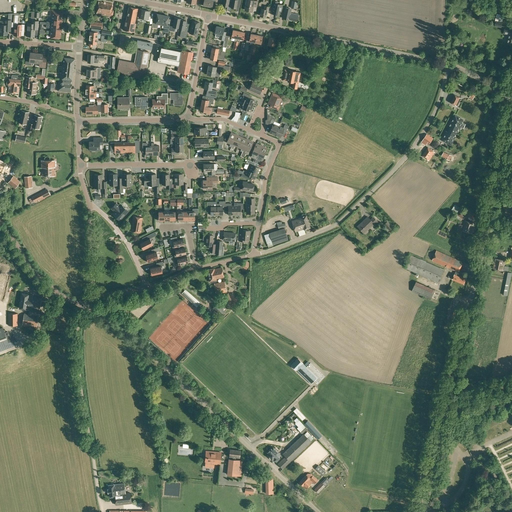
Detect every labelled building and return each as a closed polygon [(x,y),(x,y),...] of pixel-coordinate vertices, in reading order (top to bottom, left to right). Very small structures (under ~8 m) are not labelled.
[(232,0),(231,5),(231,7),(236,9),(236,6),(240,7),(241,0),(232,0)] [(256,8),(258,1),(252,0),(246,0),(245,10),(252,11),(253,8),(256,8)] [(281,12),(282,5),(277,4),(278,2),(274,1),(272,12),(274,13),(274,15),(279,16),(280,11),(281,12)] [(112,16),(113,11),(111,10),(112,4),(99,2),(97,13),(112,16)] [(267,13),(269,7),(265,6),(264,9),(261,8),(260,16),(266,17),(266,13),(267,13)] [(135,23),(138,8),(129,7),(126,22),(125,21),(123,30),(134,32),(136,24),(135,23)] [(297,21),(298,14),(290,13),(291,10),(290,9),(290,8),(285,7),(283,18),(297,21)] [(149,21),(150,16),(149,16),(150,11),(140,9),(138,17),(145,19),(144,20),(149,21)] [(51,10),(50,16),(52,16),(52,19),(62,20),(63,11),(51,10)] [(158,24),(161,24),(163,15),(162,15),(161,14),(159,13),(158,14),(157,14),(155,21),(152,20),(151,27),(157,28),(158,24)] [(497,14),(495,21),(496,21),(495,26),(501,27),(502,22),(504,15),(497,14)] [(164,15),(163,15),(161,24),(164,25),(162,32),(168,33),(169,30),(170,24),(167,23),(169,16),(167,16),(167,15),(165,15),(164,15)] [(180,20),(181,19),(175,17),(173,25),(170,24),(169,30),(175,32),(176,27),(178,28),(179,28),(180,20)] [(0,27),(0,34),(7,35),(8,31),(11,31),(11,20),(5,19),(5,21),(0,20),(0,24),(0,28),(0,27)] [(38,29),(38,21),(32,20),(31,23),(27,23),(27,30),(28,30),(27,36),(34,37),(35,29),(38,29)] [(186,21),(180,20),(179,28),(178,28),(178,29),(181,29),(180,37),(186,38),(188,29),(185,28),(186,21)] [(192,21),(190,33),(197,35),(200,22),(198,22),(197,21),(195,21),(194,21),(192,21)] [(24,31),(25,24),(21,24),(21,25),(14,24),(13,35),(21,36),(21,31),(24,31)] [(215,33),(216,33),(215,37),(219,37),(219,39),(220,39),(220,41),(224,42),(225,35),(224,35),(225,32),(226,32),(223,32),(224,28),(216,26),(215,33)] [(61,32),(51,31),(47,31),(47,33),(51,33),(50,37),(55,38),(55,39),(59,39),(59,38),(60,38),(61,32)] [(243,40),(245,32),(239,31),(235,49),(236,50),(238,42),(239,42),(240,39),(243,40)] [(96,44),(97,38),(90,37),(89,43),(89,47),(92,47),(92,44),(96,44)] [(274,46),(276,39),(269,37),(267,45),(274,46)] [(152,50),(153,43),(137,39),(136,47),(141,47),(140,50),(137,50),(135,63),(119,60),(117,72),(132,75),(132,76),(144,79),(149,52),(147,52),(147,51),(143,50),(143,48),(152,50)] [(484,40),(480,48),(485,50),(489,43),(484,40)] [(192,52),(160,46),(158,57),(157,62),(178,66),(177,72),(188,74),(192,52)] [(35,63),(37,53),(30,52),(29,58),(26,58),(25,64),(31,65),(31,62),(35,63)] [(56,53),(49,52),(48,63),(55,64),(56,53)] [(42,60),(43,54),(37,53),(35,63),(39,63),(39,66),(45,67),(46,61),(42,60)] [(88,54),(88,62),(93,63),(98,63),(98,60),(104,60),(104,56),(97,55),(94,55),(88,54)] [(72,80),(73,69),(75,59),(64,58),(62,73),(60,72),(59,78),(72,80)] [(220,77),(220,75),(220,72),(215,71),(216,67),(209,65),(207,74),(215,76),(220,77)] [(100,73),(100,68),(94,67),(94,69),(87,69),(87,77),(97,77),(97,78),(100,79),(101,73),(100,73)] [(290,70),(285,69),(283,80),(293,82),(292,88),(297,89),(300,72),(295,71),(290,70)] [(18,79),(18,75),(12,75),(11,79),(9,79),(9,81),(7,81),(6,82),(6,84),(7,85),(8,85),(8,86),(9,86),(9,89),(8,92),(18,93),(19,86),(20,86),(20,80),(18,79)] [(35,94),(37,83),(31,82),(32,77),(26,77),(25,87),(28,87),(27,93),(35,94)] [(71,92),(72,80),(59,78),(58,91),(71,92)] [(216,87),(217,83),(212,83),(212,82),(206,81),(204,88),(211,90),(212,87),(216,87)] [(259,93),(262,87),(254,83),(253,87),(251,86),(249,90),(255,92),(255,91),(259,93)] [(244,102),(252,106),(255,100),(248,98),(250,95),(244,92),(242,95),(243,96),(241,101),(243,103),(244,102)] [(154,108),(162,108),(162,105),(165,105),(165,100),(167,100),(167,93),(162,93),(162,100),(154,100),(154,108)] [(182,105),(182,96),(182,93),(170,94),(170,99),(174,99),(174,105),(182,105)] [(280,102),(282,97),(272,93),(268,103),(273,105),(272,106),(272,107),(273,108),(278,110),(280,106),(278,105),(279,102),(280,102)] [(450,102),(457,106),(461,98),(454,94),(450,102)] [(201,105),(210,107),(211,103),(213,104),(214,98),(208,96),(207,100),(202,99),(201,105)] [(147,108),(147,97),(136,97),(136,105),(140,105),(140,108),(147,108)] [(129,98),(118,98),(118,108),(126,108),(126,106),(129,106),(129,98)] [(242,112),(243,109),(250,111),(252,106),(244,102),(243,103),(242,105),(240,106),(239,110),(242,112)] [(98,113),(98,112),(97,105),(94,105),(94,107),(86,107),(86,114),(98,113)] [(210,107),(201,105),(200,111),(210,113),(211,110),(212,110),(212,111),(215,112),(216,113),(228,116),(229,110),(213,107),(210,107)] [(26,124),(29,112),(22,111),(19,122),(26,124)] [(278,126),(273,124),(275,119),(272,118),(272,116),(267,114),(267,119),(271,120),(269,125),(272,126),(269,132),(275,135),(278,126)] [(39,128),(40,123),(41,117),(35,115),(32,124),(30,123),(28,130),(32,131),(33,127),(39,128)] [(450,129),(456,132),(458,129),(459,130),(462,123),(462,122),(463,120),(456,116),(453,122),(451,121),(450,125),(451,126),(450,129)] [(278,126),(275,135),(280,137),(283,131),(286,132),(288,126),(285,124),(283,128),(278,126)] [(455,136),(456,132),(450,129),(448,133),(446,132),(446,131),(442,140),(451,145),(456,136),(455,136)] [(175,139),(175,144),(183,144),(183,136),(177,136),(177,130),(171,130),(171,139),(175,139)] [(231,147),(237,135),(231,132),(227,142),(230,144),(229,146),(231,147)] [(423,140),(421,142),(425,145),(427,143),(429,144),(433,138),(427,134),(423,140)] [(238,147),(242,137),(237,135),(231,147),(233,148),(234,145),(238,147)] [(242,152),(248,140),(242,137),(238,147),(241,149),(240,151),(242,152)] [(89,150),(99,150),(99,144),(102,144),(102,138),(95,138),(95,141),(89,142),(89,150)] [(134,142),(128,142),(128,153),(135,153),(135,147),(139,147),(139,140),(134,140),(134,142)] [(242,152),(240,157),(244,158),(246,153),(244,153),(245,150),(249,152),(253,142),(248,140),(242,152)] [(122,153),(121,142),(110,142),(110,148),(115,148),(115,153),(122,153)] [(143,143),(143,147),(146,147),(146,155),(152,155),(152,146),(151,146),(147,146),(147,143),(145,143),(143,143)] [(250,156),(256,159),(262,146),(256,143),(250,156)] [(183,144),(175,144),(175,148),(171,148),(172,154),(178,154),(178,151),(183,151),(183,144)] [(267,148),(262,146),(256,159),(262,161),(267,148)] [(427,147),(422,156),(428,160),(429,161),(435,152),(427,147)] [(12,166),(16,159),(9,156),(8,160),(2,157),(1,160),(12,166)] [(257,173),(260,168),(257,167),(258,164),(248,159),(246,162),(249,163),(248,163),(249,163),(246,169),(247,169),(249,170),(257,173)] [(55,169),(55,167),(55,160),(41,160),(41,168),(42,168),(42,176),(54,176),(54,169),(55,169)] [(214,164),(204,164),(204,171),(208,171),(208,174),(215,174),(215,173),(224,173),(224,169),(217,169),(217,164),(214,164)] [(255,179),(257,173),(249,170),(247,169),(246,171),(243,170),(241,176),(248,179),(249,176),(255,179)] [(102,181),(102,174),(94,174),(95,188),(103,188),(103,198),(107,198),(107,181),(102,181)] [(120,193),(120,182),(117,182),(117,174),(110,174),(110,185),(117,185),(117,188),(118,188),(118,193),(120,193)] [(120,182),(120,193),(123,193),(123,185),(131,185),(131,174),(123,174),(123,182),(120,182)] [(145,187),(148,187),(148,185),(156,185),(156,174),(148,174),(148,178),(144,178),(145,187)] [(169,184),(169,174),(162,174),(162,184),(169,184),(169,193),(172,193),(172,184),(169,184)] [(174,187),(178,187),(178,184),(183,184),(183,174),(175,174),(175,184),(174,184),(174,187)] [(15,188),(20,181),(13,176),(8,182),(15,188)] [(25,188),(33,187),(31,176),(24,177),(25,188)] [(212,191),(212,189),(212,183),(218,183),(217,177),(209,177),(209,180),(203,180),(203,189),(207,189),(207,191),(212,191)] [(253,191),(253,190),(254,190),(254,187),(253,186),(254,184),(247,183),(247,182),(243,181),(242,189),(253,191)] [(43,191),(32,197),(32,198),(34,202),(38,200),(39,201),(46,197),(48,196),(45,190),(43,191)] [(217,215),(216,203),(216,201),(207,202),(207,201),(207,208),(210,207),(211,215),(217,215)] [(217,203),(216,203),(217,215),(223,215),(222,208),(225,208),(225,203),(225,201),(222,201),(219,201),(219,203),(217,203)] [(119,220),(128,211),(121,205),(120,207),(116,203),(111,208),(114,211),(115,212),(113,214),(119,220)] [(228,203),(225,203),(225,208),(228,208),(228,211),(228,215),(234,215),(234,206),(232,206),(232,203),(228,203)] [(456,214),(460,208),(455,204),(451,211),(454,213),(455,213),(456,214)] [(189,211),(189,220),(195,220),(194,215),(198,215),(198,208),(192,209),(192,211),(189,211)] [(463,219),(467,214),(461,210),(457,215),(463,219)] [(300,218),(292,221),(295,231),(304,229),(304,230),(310,228),(306,215),(300,217),(300,218)] [(133,216),(131,231),(140,232),(141,226),(142,218),(142,217),(139,217),(133,216)] [(370,220),(367,217),(357,226),(364,233),(374,224),(375,225),(378,222),(373,217),(370,220)] [(472,233),(475,223),(465,221),(463,231),(472,233)] [(389,230),(392,227),(387,222),(384,224),(389,230)] [(272,242),(288,238),(285,228),(269,233),(272,242)] [(249,240),(250,231),(243,230),(242,234),(239,234),(239,241),(245,241),(245,240),(249,240)] [(234,241),(235,233),(224,232),(223,240),(234,241)] [(213,235),(207,234),(207,236),(203,235),(203,240),(206,240),(206,245),(211,246),(210,252),(214,253),(215,244),(212,244),(213,235)] [(170,238),(171,242),(173,242),(174,246),(174,247),(179,246),(184,245),(183,239),(177,240),(177,237),(170,238)] [(142,250),(153,244),(150,238),(140,243),(141,244),(140,245),(142,250)] [(174,247),(174,246),(173,247),(175,256),(181,255),(186,253),(185,247),(179,249),(179,246),(174,247)] [(158,251),(157,248),(151,250),(152,253),(146,255),(146,256),(145,257),(147,262),(158,258),(156,251),(158,251)] [(466,274),(459,272),(463,262),(437,250),(432,260),(456,271),(455,274),(454,274),(452,279),(464,284),(466,279),(464,278),(466,274)] [(181,255),(175,256),(177,265),(188,262),(187,256),(181,258),(181,255)] [(438,283),(444,270),(411,255),(405,268),(438,283)] [(503,271),(505,261),(495,259),(493,269),(503,271)] [(151,269),(149,270),(151,275),(152,275),(162,272),(161,266),(164,265),(163,262),(157,263),(157,266),(150,268),(151,269)] [(223,277),(221,267),(213,269),(208,270),(211,282),(216,281),(216,280),(217,280),(216,278),(223,277)] [(507,296),(511,273),(507,272),(502,295),(507,296)] [(217,292),(226,290),(224,281),(215,283),(217,292)] [(431,299),(434,292),(435,290),(416,282),(412,291),(431,299)] [(197,307),(201,303),(185,289),(181,293),(197,307)] [(37,327),(39,312),(41,298),(28,296),(29,294),(22,293),(19,308),(29,310),(28,314),(24,314),(22,325),(37,327)] [(233,307),(238,299),(228,293),(223,300),(233,307)] [(219,307),(216,304),(213,308),(221,315),(225,312),(222,310),(223,309),(220,306),(219,307)] [(8,325),(17,325),(17,313),(8,313),(8,325)] [(0,320),(0,350),(16,345),(12,335),(6,337),(0,320)] [(306,366),(303,363),(298,358),(291,365),(296,370),(297,370),(311,384),(314,381),(317,383),(324,376),(310,362),(306,366)] [(303,419),(306,416),(298,406),(294,409),(303,419)] [(308,420),(303,424),(310,432),(315,428),(308,420)] [(302,434),(307,429),(301,422),(297,426),(300,429),(299,430),(302,434)] [(321,435),(316,429),(311,433),(317,439),(321,435)] [(313,438),(307,431),(304,434),(283,454),(285,456),(278,464),(282,468),(311,441),(310,441),(313,438)] [(275,449),(273,447),(270,449),(267,452),(269,454),(267,456),(272,460),(273,459),(276,462),(280,458),(278,456),(280,454),(277,452),(278,452),(277,451),(277,450),(276,449),(275,449)] [(240,452),(240,450),(230,449),(230,451),(231,451),(231,452),(230,451),(229,454),(230,454),(230,455),(229,455),(229,457),(233,457),(233,459),(229,459),(227,474),(241,476),(242,460),(235,460),(235,457),(240,458),(240,456),(239,456),(239,452),(240,452)] [(220,464),(221,452),(206,451),(205,463),(209,463),(208,467),(214,468),(214,464),(220,464)] [(322,475),(326,472),(318,465),(315,468),(322,475)] [(310,478),(306,475),(299,482),(306,489),(312,482),(314,484),(318,480),(313,475),(310,478)] [(322,483),(321,482),(314,489),(318,493),(325,486),(322,483)] [(125,493),(124,483),(114,484),(113,483),(111,484),(111,485),(108,485),(109,489),(108,489),(108,493),(109,493),(110,497),(115,496),(116,505),(124,504),(131,503),(130,492),(125,493)]
